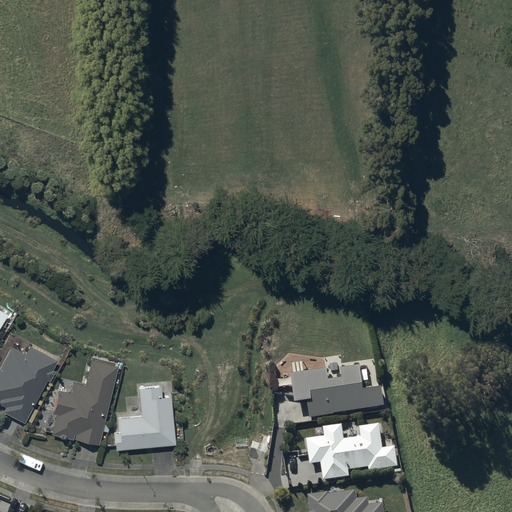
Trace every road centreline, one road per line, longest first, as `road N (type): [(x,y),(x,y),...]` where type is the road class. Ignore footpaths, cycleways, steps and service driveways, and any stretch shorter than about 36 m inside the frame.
road 1 (track): [(207,490),(200,455),(219,409),(218,366),(205,341),(84,316),(0,264)]
road 2 (residential): [(207,490),(110,491),(0,461)]
